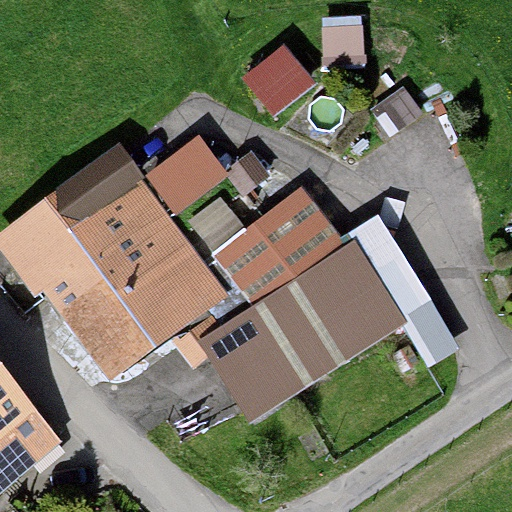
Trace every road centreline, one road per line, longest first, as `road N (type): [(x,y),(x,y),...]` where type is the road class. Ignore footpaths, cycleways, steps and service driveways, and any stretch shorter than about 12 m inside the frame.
road 1 (unclassified): [(186,511),(0,328)]
road 2 (track): [(511,373),(314,511)]
